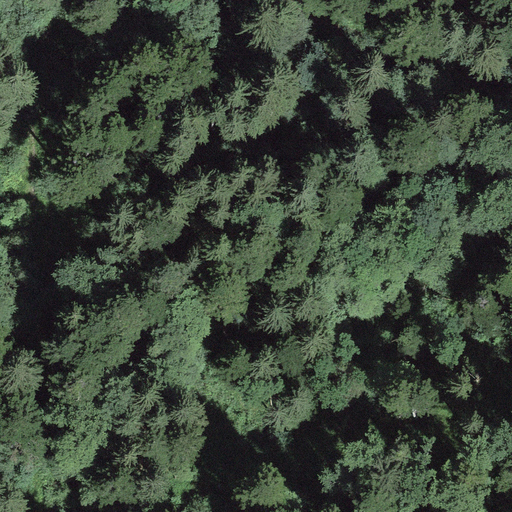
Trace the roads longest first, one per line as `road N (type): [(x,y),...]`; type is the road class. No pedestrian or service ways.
road 1 (track): [(21,511),(32,471),(40,306),(18,99),(36,38),(79,0)]
road 2 (track): [(243,0),(511,85)]
